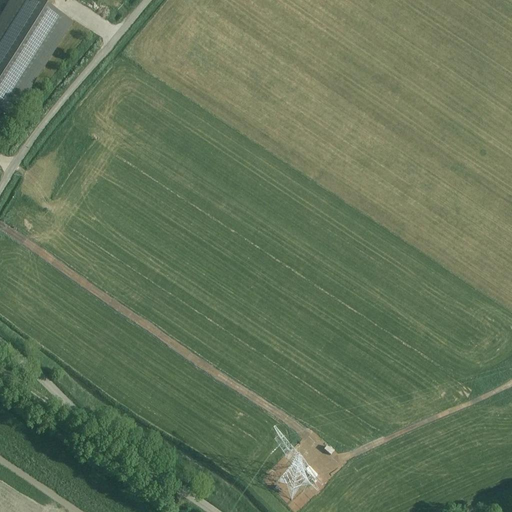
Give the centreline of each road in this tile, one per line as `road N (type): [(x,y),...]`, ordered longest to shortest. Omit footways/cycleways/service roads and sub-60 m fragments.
road 1 (unclassified): [(212,511),(83,422),(0,343)]
road 2 (unclassified): [(0,194),(13,167),(148,0)]
